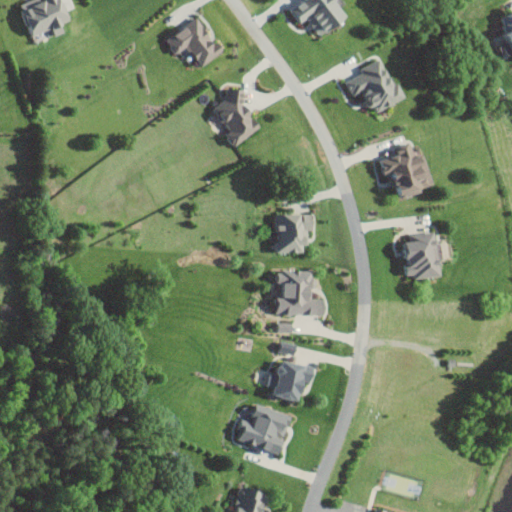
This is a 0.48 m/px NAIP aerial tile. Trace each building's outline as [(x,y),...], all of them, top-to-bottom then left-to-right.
[(31,0),(23,3),(37,40),(44,38),(42,33),(53,29),(56,36),(66,32),(63,23),(71,20),(64,0),(31,0)] [(301,0),(292,7),(303,23),(308,19),(322,38),(350,17),(337,0),(301,0)] [(511,40),(511,13),(502,19),(511,40)] [(177,54),(188,46),(202,66),(224,51),(200,16),(166,38),(177,54)] [(404,100),(384,57),(359,68),(362,74),(347,81),(353,96),(366,90),(375,112),(404,100)] [(240,144),(262,127),(251,113),(257,108),(241,87),(235,92),(234,90),(211,108),(240,144)] [(426,154),(416,157),(412,143),(394,148),(396,156),(383,160),(388,177),(397,174),(403,197),(436,187),(426,154)] [(279,253),(303,252),(303,245),(310,245),(309,228),(316,228),(315,213),(279,214),(279,253)] [(443,275),(439,231),(408,235),(409,242),(404,242),(408,279),(443,275)] [(314,271),(279,269),(276,313),(325,316),(327,299),(313,298),(314,271)] [(294,323),(280,322),(279,332),(294,332),(294,323)] [(296,354),(298,345),(281,341),(279,351),(296,354)] [(269,386),(277,388),(276,396),(306,402),(312,366),(283,361),(280,374),(271,373),(269,386)] [(281,453),(286,439),(285,439),(292,415),(256,404),(251,420),(242,418),(236,440),(281,453)] [(232,511),(266,511),(270,494),(238,487),(232,511)]
